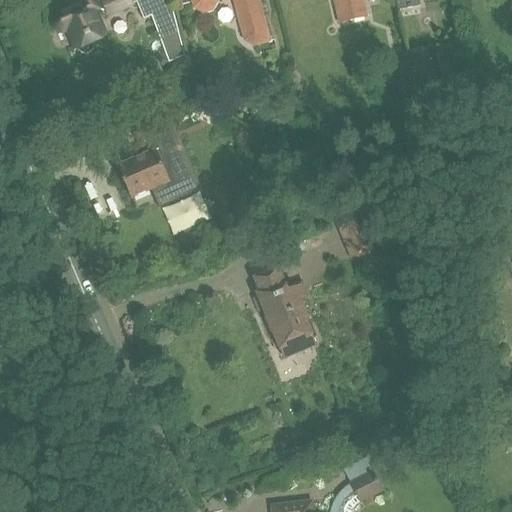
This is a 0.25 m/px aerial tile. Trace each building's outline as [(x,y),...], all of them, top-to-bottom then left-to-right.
[(93,48),(91,43),(108,36),(105,28),(105,25),(103,19),(100,17),(98,12),(102,11),(101,8),(102,8),(114,12),(123,8),(124,5),(127,6),(136,2),(144,19),(151,16),(168,63),(184,56),(173,14),(174,14),(169,0),(79,0),(82,4),(58,14),(56,15),(55,16),(54,17),(53,19),(53,20),(53,22),(53,23),(53,25),(54,26),(55,27),(56,28),(57,29),(60,30),(63,30),(68,28),(79,54),(80,56),(83,57),(85,58),(87,58),(90,57),(92,55),(93,53),(93,51),(93,48)] [(213,1),(213,0),(233,0),(243,36),(245,40),(248,44),(252,44),(257,45),(267,42),(256,0),(191,0),(192,2),(195,6),(198,9),(201,10),(206,11),(209,9),(212,6),(213,1)] [(332,0),(338,23),(365,17),(361,0),(332,0)] [(394,0),(398,11),(419,5),(417,0),(394,0)] [(407,53),(407,54),(413,83),(415,93),(417,102),(434,98),(430,79),(432,79),(425,49),(407,53)] [(413,83),(407,54),(395,57),(403,96),(415,93),(413,83)] [(142,156),(117,167),(123,180),(121,181),(123,187),(125,186),(130,198),(151,189),(166,183),(167,186),(188,177),(164,120),(153,125),(133,134),(142,156)] [(342,237),(364,228),(365,227),(360,215),(337,225),(342,237)] [(285,289),(273,260),(251,270),(262,295),(253,300),(258,312),(262,310),(282,358),(313,345),(304,323),(307,322),(298,301),(307,297),(301,283),(285,289)] [(350,511),(351,511),(353,508),(356,505),(359,503),(360,504),(383,491),(365,456),(342,468),(350,484),(343,489),(337,496),(333,503),(330,509),(329,511),(310,511),(309,505),(273,509),(273,511),(350,511)]
